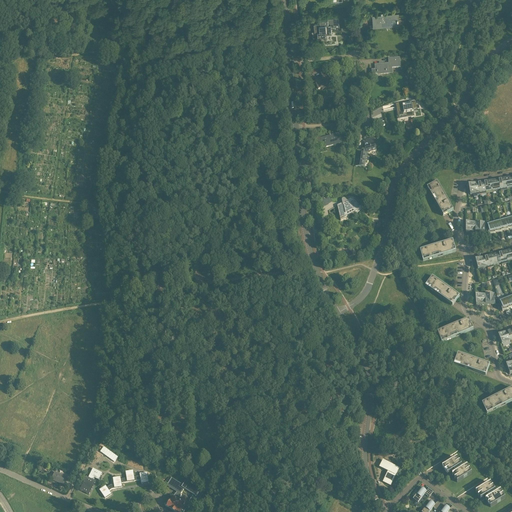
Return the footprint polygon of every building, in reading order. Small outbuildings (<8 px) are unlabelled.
[(382,16),(372,17),(373,26),(398,24),(398,15),(387,16),(387,13),(381,13),(382,16)] [(338,19),(328,20),(320,20),(320,23),(314,24),(314,32),(318,31),(318,32),(317,32),(318,37),(326,37),(326,34),(332,33),(331,28),(339,27),(338,19)] [(389,63),(383,64),(383,62),(379,62),(379,64),(375,65),(376,69),(372,70),(372,75),(393,73),(392,68),(401,67),(400,57),(388,58),(389,63)] [(322,78),(315,81),(318,89),(328,85),(329,87),(333,85),(326,68),(320,71),(322,77),(322,78)] [(395,104),(396,108),(398,120),(408,118),(414,117),(413,110),(417,109),(415,100),(395,104)] [(320,137),(316,138),(318,144),(325,142),(326,147),(332,146),(332,145),(341,143),(339,134),(331,136),(330,135),(329,135),(330,136),(320,138),(320,137)] [(374,143),(373,138),(365,140),(366,142),(363,143),(365,149),(361,151),(357,150),(355,166),(358,167),(364,168),(366,153),(376,150),(374,143)] [(500,190),(500,192),(507,191),(506,189),(505,179),(498,180),(500,190)] [(492,191),(500,190),(498,180),(490,181),(492,191)] [(443,217),(448,214),(453,211),(437,181),(427,187),(443,217)] [(492,193),(492,191),(490,181),(484,182),(486,194),(492,193)] [(484,182),(478,184),(480,195),(486,194),(484,182)] [(477,196),(480,195),(478,184),(468,185),(470,195),(473,194),(474,198),(478,197),(477,196)] [(337,206),(339,216),(340,219),(345,216),(345,215),(346,214),(349,213),(351,212),(354,210),(355,209),(358,213),(361,210),(360,209),(361,209),(352,199),(352,198),(347,201),(346,202),(345,200),(345,199),(344,199),(343,199),(342,198),(328,206),(329,211),(337,206)] [(508,230),(510,229),(507,220),(501,222),(503,231),(508,231),(508,230)] [(501,222),(494,223),(497,233),(501,232),(501,231),(503,231),(501,222)] [(475,233),(475,223),(466,223),(466,233),(475,233)] [(475,223),(475,233),(485,233),(485,223),(475,223)] [(495,233),(497,233),(494,223),(488,225),(489,229),(488,230),(489,235),(495,234),(495,233)] [(456,252),(454,247),(453,241),(420,250),(423,261),(456,252)] [(507,262),(505,252),(499,254),(501,263),(501,264),(502,265),(508,264),(507,262)] [(493,266),(501,264),(501,263),(499,254),(490,256),(493,266)] [(494,267),(493,266),(490,256),(484,258),(487,267),(487,269),(494,267)] [(487,267),(484,258),(475,260),(478,270),(487,267)] [(452,306),(456,302),(459,297),(432,276),(425,286),(452,306)] [(494,294),(485,295),(486,305),(495,304),(494,294)] [(476,305),(486,305),(485,295),(475,295),(476,305)] [(508,309),(510,308),(506,297),(500,300),(502,306),(501,306),(502,311),(508,310),(508,309)] [(473,330),(471,325),(469,319),(437,332),(441,342),(473,330)] [(505,344),(511,341),(507,332),(498,336),(502,345),(505,344)] [(486,376),(490,365),(458,353),(454,364),(486,376)] [(511,401),(511,388),(482,403),(487,413),(511,401)] [(118,457),(104,447),(100,452),(114,462),(118,457)] [(391,464),(395,466),(399,468),(400,469),(402,465),(400,464),(397,463),(398,460),(393,458),(391,464)] [(457,458),(443,467),(442,468),(447,475),(451,473),(452,474),(453,475),(452,475),(457,483),(472,473),(467,466),(463,468),(461,466),(462,466),(457,458)] [(383,461),(380,468),(386,471),(388,472),(383,482),(390,486),(399,468),(395,466),(391,464),(383,461)] [(96,481),(93,480),(94,478),(99,480),(102,473),(93,469),(89,478),(86,477),(80,490),(89,495),(96,481)] [(142,484),(149,483),(147,475),(147,473),(140,474),(141,476),(134,477),(133,473),(133,471),(126,472),(126,474),(127,479),(120,480),(120,478),(113,479),(115,485),(111,486),(107,488),(106,487),(100,491),(105,498),(111,494),(109,491),(112,489),(115,488),(121,487),(121,483),(141,480),(142,484)] [(63,485),(65,481),(70,483),(71,480),(66,478),(54,472),(51,480),(63,485)] [(172,478),(169,483),(167,486),(174,490),(175,489),(178,491),(171,501),(169,500),(165,506),(174,511),(184,511),(186,510),(185,510),(186,509),(188,510),(190,505),(194,506),(204,491),(201,489),(187,480),(183,486),(172,478)] [(490,483),(476,492),(481,500),(485,497),(486,499),(486,500),(491,508),(505,498),(500,491),(496,493),(495,491),(490,483)] [(429,498),(431,495),(433,492),(429,489),(426,492),(421,488),(418,492),(416,491),(412,496),(415,497),(413,499),(418,503),(425,494),(429,498)] [(429,511),(433,508),(438,511),(443,504),(438,501),(435,505),(430,501),(427,506),(424,504),(421,509),(423,511),(422,511),(429,511)]
